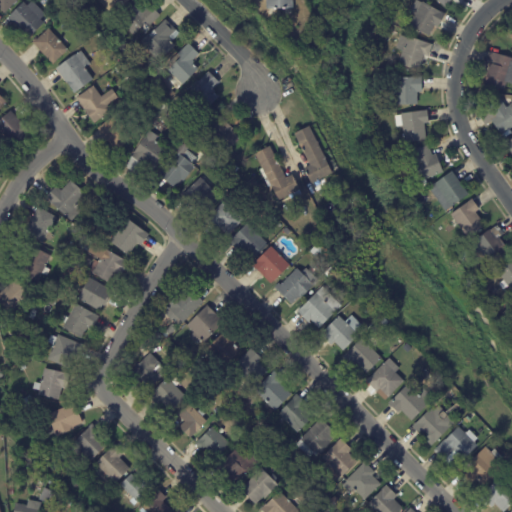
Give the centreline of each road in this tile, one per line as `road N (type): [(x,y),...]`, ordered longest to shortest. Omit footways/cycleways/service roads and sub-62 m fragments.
road 1 (residential): [(0,61),(454,511)]
road 2 (residential): [(180,242),(109,366),(107,383),(110,399),(222,511)]
road 3 (residential): [(498,0),(464,40),(453,95),(463,135),(511,206)]
